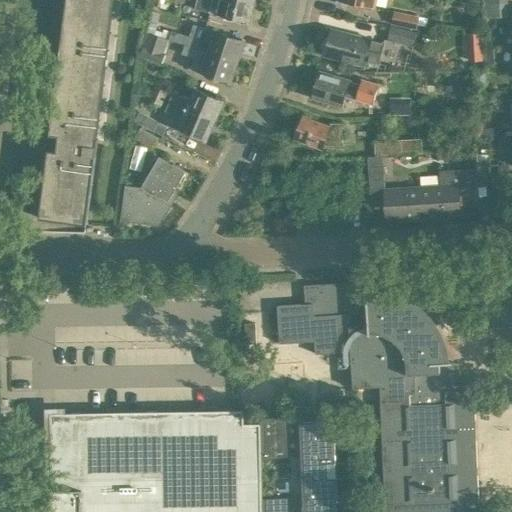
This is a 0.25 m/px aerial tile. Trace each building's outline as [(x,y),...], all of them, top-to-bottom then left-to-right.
[(48,150),(40,218),(87,224),(98,140),(114,0),(66,0),(50,135),(59,136),(57,151),(48,150)] [(253,1),(249,0),(211,0),(208,13),(248,23),(253,1)] [(338,0),(338,1),(362,6),(360,15),(388,21),(392,0),(338,0)] [(509,17),(508,3),(482,6),(483,19),(509,17)] [(401,13),(399,25),(418,29),(419,24),(427,26),(427,24),(428,18),(420,17),(401,13)] [(149,22),(146,32),(154,35),(157,24),(149,22)] [(391,26),(388,40),(413,46),(417,32),(391,26)] [(244,41),(215,31),(205,28),(201,40),(172,30),(169,40),(186,45),(208,52),(237,62),(244,41)] [(325,42),(324,49),(326,51),(325,55),(368,66),(369,62),(378,65),(383,45),(331,31),(329,41),(325,42)] [(146,32),(142,45),(160,51),(164,38),(146,32)] [(481,32),(467,33),(468,45),(482,44),(481,32)] [(160,51),(142,45),(139,57),(161,63),(164,52),(160,51)] [(208,52),(186,45),(183,54),(195,58),(191,68),(201,73),(230,83),(237,62),(208,52)] [(495,63),(494,49),(484,50),(485,64),(495,63)] [(486,87),(486,72),(472,72),(472,87),(486,87)] [(320,73),(316,84),(313,84),(311,91),(313,93),(312,97),(341,106),(344,96),(377,107),(382,93),(320,73)] [(154,87),(151,94),(163,99),(166,92),(154,87)] [(195,89),(189,101),(172,94),(169,102),(214,122),(223,101),(195,89)] [(478,95),(478,105),(499,104),(499,93),(478,95)] [(163,99),(151,94),(148,100),(160,106),(163,99)] [(169,102),(165,110),(182,117),(177,129),(205,142),(214,122),(169,102)] [(390,103),(390,114),(410,114),(410,103),(390,103)] [(135,123),(154,131),(159,121),(139,113),(135,123)] [(303,117),(294,140),(321,150),(322,147),(341,147),(341,123),(329,123),(328,126),(303,117)] [(475,123),(477,138),(487,137),(487,136),(499,135),(499,127),(486,128),(486,122),(475,123)] [(152,148),(158,138),(140,129),(134,139),(152,148)] [(511,135),(502,136),(503,148),(511,147),(511,135)] [(400,141),(375,142),(375,154),(400,154),(418,154),(417,140),(400,141)] [(141,188),(125,186),(121,221),(138,223),(138,221),(151,223),(151,221),(160,222),(171,203),(173,203),(176,199),(171,196),(185,172),(176,167),(177,166),(173,164),(173,165),(159,157),(141,188)] [(289,173),(277,173),(277,197),(289,197),(289,209),(322,208),(322,215),(341,215),(340,171),(322,171),(322,158),(289,159),(289,173)] [(369,168),(370,188),(384,187),(383,167),(369,168)] [(440,187),(422,188),(423,218),(461,216),(460,198),(478,197),(478,187),(486,186),(485,176),(477,176),(477,169),(439,171),(440,187)] [(491,181),(511,179),(511,173),(490,175),(491,181)] [(511,187),(511,179),(491,181),(491,189),(511,187)] [(423,218),(422,188),(384,190),(386,221),(423,218)] [(380,293),(376,292),(372,292),(368,292),(368,290),(336,293),(332,283),(304,285),(305,304),(277,306),(279,342),(314,340),(315,352),(350,350),(352,389),(380,387),(381,417),(385,511),(414,511),(450,510),(450,511),(479,510),(475,417),(474,390),(448,391),(446,363),(448,363),(448,362),(446,362),(446,360),(446,357),(445,353),(444,348),(443,343),(441,339),(440,335),(438,332),(436,327),(429,319),(426,315),(422,311),(418,308),(414,305),(410,302),(406,300),(401,298),(395,296),(390,294),(385,293),(380,293)] [(186,348),(185,323),(114,325),(115,340),(138,339),(138,351),(119,352),(120,359),(130,359),(130,362),(196,360),(196,347),(186,348)] [(255,323),(245,324),(246,344),(256,344),(255,323)] [(94,336),(94,325),(61,326),(61,338),(94,336)] [(66,413),(50,413),(51,511),(261,511),(261,461),(260,423),(244,424),(244,410),(232,410),(214,411),(89,413),(66,413)] [(307,421),(300,421),(301,455),(303,511),(337,511),(336,471),(337,471),(345,470),(345,464),(336,464),(334,420),(307,421)] [(268,497),(267,511),(286,511),(287,497),(268,497)]
